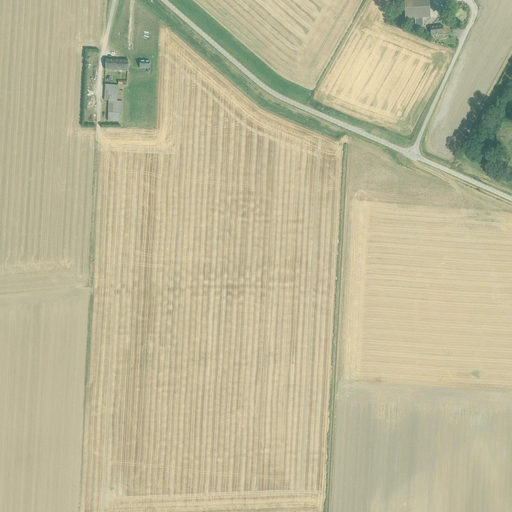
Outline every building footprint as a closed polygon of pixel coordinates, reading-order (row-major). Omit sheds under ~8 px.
[(428,0),(403,0),(404,19),(415,19),(415,25),(422,24),(422,18),(430,18),(428,0)] [(430,26),(431,36),(443,34),(442,25),(430,26)] [(105,70),(127,71),(128,60),(106,59),(105,70)] [(148,72),(149,73),(150,61),(140,61),(139,68),(148,68),(148,72)] [(105,85),(104,100),(108,101),(107,121),(119,122),(119,113),(121,113),(122,101),(117,101),(118,86),(105,85)]
